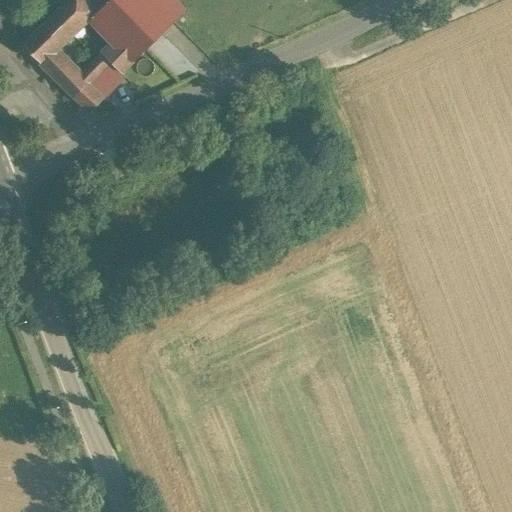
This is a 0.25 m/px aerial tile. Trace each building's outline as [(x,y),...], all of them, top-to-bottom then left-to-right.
[(98,0),(70,0),(52,18),(68,32),(86,14),(91,18),(104,5),(98,0)] [(109,0),(104,5),(91,18),(114,42),(132,61),(136,58),(173,22),(151,0),(109,0)] [(68,32),(52,18),(22,46),(39,64),(70,34),(68,32)] [(132,61),(114,42),(101,54),(88,69),(95,75),(108,61),(120,73),(132,61)] [(132,61),(120,73),(130,83),(146,68),(136,58),(132,61)] [(66,64),(52,77),(61,86),(67,81),(75,74),(66,64)] [(101,99),(86,84),(79,92),(67,81),(61,86),(90,113),(101,99)]
